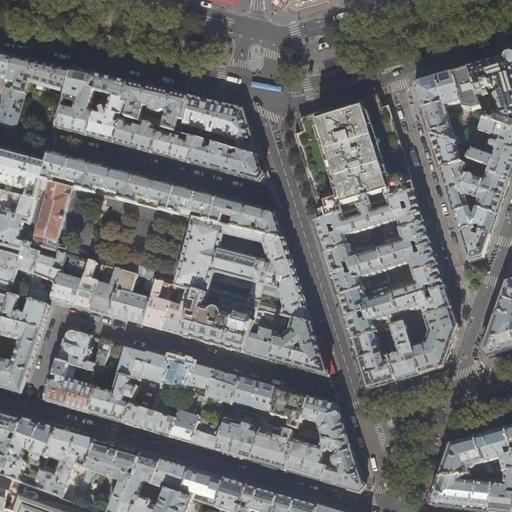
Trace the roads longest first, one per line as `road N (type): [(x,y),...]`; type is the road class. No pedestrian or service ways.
road 1 (residential): [(381,511),(0,401)]
road 2 (residential): [(363,428),(260,98)]
road 3 (primary): [(0,35),(260,98)]
road 4 (residential): [(479,311),(457,267),(395,73)]
road 5 (primary): [(392,0),(285,30),(256,25)]
road 6 (primary): [(260,98),(297,101),(395,73)]
road 7 (primary): [(395,73),(511,39)]
